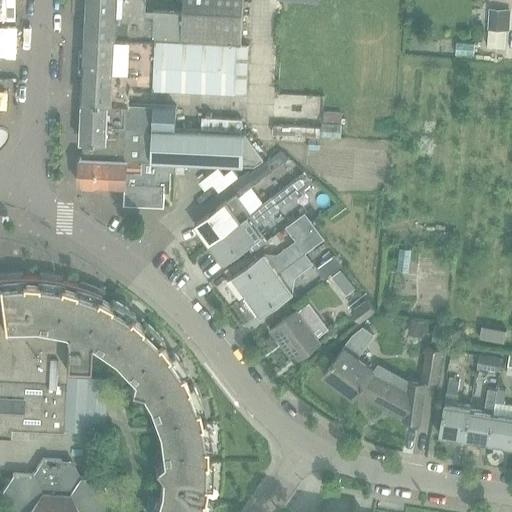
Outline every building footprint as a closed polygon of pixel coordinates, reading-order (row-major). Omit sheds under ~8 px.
[(89,0),(84,99),(144,102),(149,2),(155,2),(155,0),(89,0)] [(173,69),(259,71),(260,0),(163,0),(163,13),(175,13),(173,69)] [(488,29),(486,47),(504,49),(506,30),(509,30),(511,10),(489,8),(487,29),(488,29)] [(153,104),(128,103),(118,103),(97,101),(84,101),(83,113),(82,140),(83,141),(83,157),(112,158),(141,160),(150,160),(254,165),(264,158),(244,133),(176,129),(177,106),(153,104)] [(266,161),(272,170),(289,158),(280,151),(266,161)] [(141,160),(83,157),(79,157),(78,183),(111,185),(124,185),(124,183),(124,182),(125,182),(125,171),(140,171),(155,171),(155,169),(170,170),(170,171),(175,171),(175,163),(141,161),(141,160)] [(241,193),(272,170),(266,161),(250,172),(249,170),(233,182),(241,193)] [(169,189),(170,171),(170,170),(155,169),(155,171),(156,172),(156,184),(124,183),(124,185),(123,205),(163,206),(164,189),(169,189)] [(286,186),(272,197),(279,206),(293,196),(303,189),(296,179),(286,186)] [(236,196),(228,202),(227,200),(194,224),(208,243),(249,213),(236,196)] [(272,197),(249,213),(208,243),(222,262),(247,244),(251,250),(266,239),(255,224),(279,206),(272,197)] [(289,224),(285,226),(304,252),(324,238),(314,225),(305,212),(289,224)] [(246,295),(301,255),(293,244),(277,256),(279,260),(274,264),(264,252),(232,275),(246,295)] [(324,278),(342,265),(335,254),(316,268),(324,278)] [(301,255),(246,295),(261,315),(293,291),(286,281),(308,265),(301,255)] [(340,269),(331,276),(338,285),(347,278),(340,269)] [(87,377),(89,344),(113,360),(133,381),(131,389),(130,389),(129,391),(142,394),(149,406),(159,434),(162,463),(156,468),(155,467),(153,468),(162,478),(160,492),(154,511),(205,511),(208,504),(209,499),(204,499),(206,486),(210,487),(211,483),(211,465),(211,460),(206,460),(206,448),(211,448),(210,444),(207,425),(206,421),(201,422),(198,410),(203,409),(202,405),(195,388),(193,384),(188,386),(183,375),(187,373),(185,370),(175,354),(172,350),(168,353),(160,343),(164,340),(161,337),(148,324),(144,321),(141,325),(132,317),(135,313),(132,311),(116,301),(112,299),(109,303),(99,298),(104,288),(100,286),(99,287),(102,289),(100,292),(98,291),(98,293),(78,286),(79,284),(62,280),(60,279),(60,275),(40,272),(40,276),(27,276),(21,276),(20,271),(0,272),(0,275),(0,277),(0,276),(0,377),(65,379),(63,430),(71,430),(104,432),(107,378),(87,377)] [(359,323),(376,310),(368,299),(351,311),(359,323)] [(295,360),(321,341),(297,309),(271,329),(295,360)] [(409,318),(406,334),(420,336),(423,321),(409,318)] [(432,324),(430,340),(443,342),(445,326),(432,324)] [(481,325),(479,338),(503,342),(506,330),(481,325)] [(344,347),(324,373),(354,396),(357,391),(405,417),(404,419),(420,422),(424,392),(425,384),(409,382),(408,392),(389,382),(372,372),(374,370),(357,357),(374,335),(363,327),(353,334),(344,347)] [(429,381),(438,382),(443,351),(427,348),(422,380),(429,381)] [(503,358),(479,354),(477,367),(501,371),(503,358)] [(0,511),(18,511),(19,511),(36,511),(95,511),(101,436),(57,434),(58,414),(12,411),(14,379),(0,378),(0,511)] [(471,405),(455,403),(460,380),(448,378),(439,435),(465,439),(469,409),(471,409),(471,405)] [(495,402),(497,389),(488,388),(484,412),(471,409),(469,409),(465,439),(489,443),(493,413),(495,402)] [(497,389),(495,402),(504,403),(506,390),(497,389)] [(493,413),(489,443),(511,447),(511,404),(504,403),(495,402),(493,413)]
